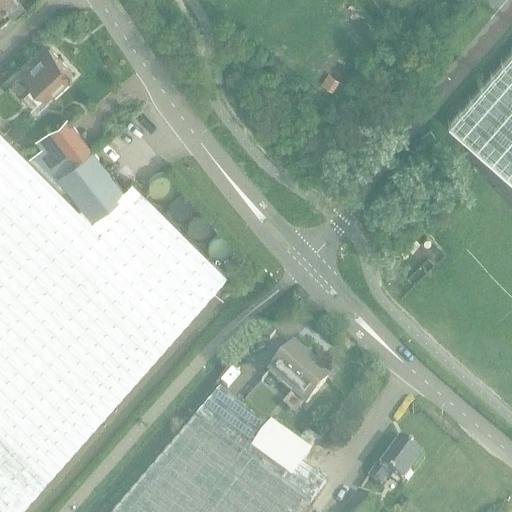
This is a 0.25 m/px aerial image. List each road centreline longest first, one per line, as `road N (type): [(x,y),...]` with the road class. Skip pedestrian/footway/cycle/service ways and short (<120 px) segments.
road 1 (tertiary): [(241,200),(97,0)]
road 2 (unclassified): [(311,260),(375,166),(435,99)]
road 3 (tertiary): [(364,326),(511,453)]
